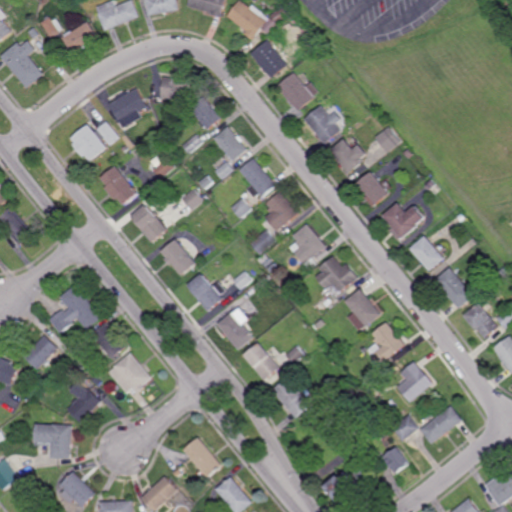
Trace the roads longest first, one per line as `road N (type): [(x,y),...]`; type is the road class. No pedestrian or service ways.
road 1 (residential): [(3,151),(132,59),(174,48),(212,57),(496,408),(491,446),(402,511)]
road 2 (residential): [(290,485),(273,442),(223,369),(0,94)]
road 3 (residential): [(0,147),(198,390),(290,485)]
road 4 (residential): [(106,226),(7,307)]
road 5 (residential): [(223,369),(127,449)]
